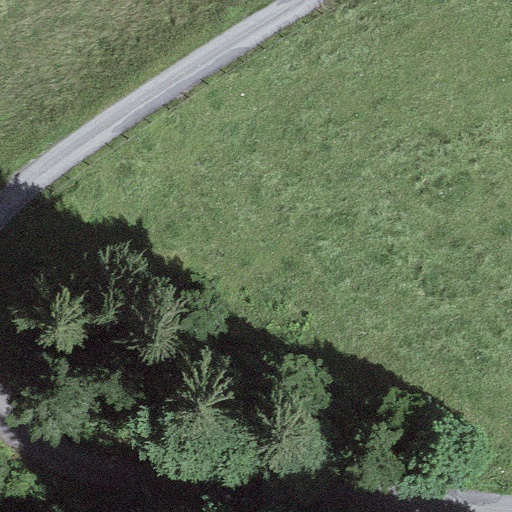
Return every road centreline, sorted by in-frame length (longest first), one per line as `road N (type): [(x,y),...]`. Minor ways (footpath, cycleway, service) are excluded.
road 1 (unclassified): [(511,510),(97,476),(37,446),(0,408)]
road 2 (unclassified): [(0,224),(67,152),(307,0)]
